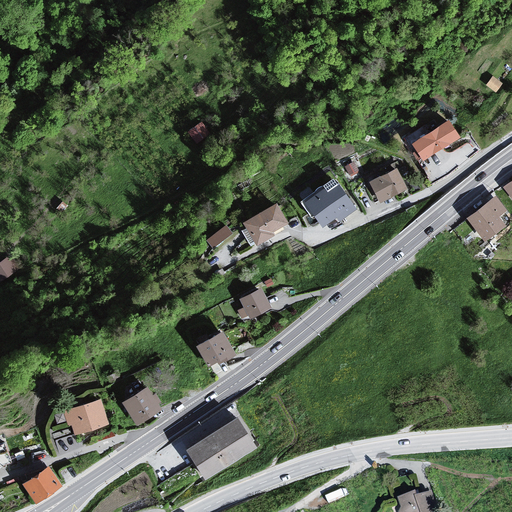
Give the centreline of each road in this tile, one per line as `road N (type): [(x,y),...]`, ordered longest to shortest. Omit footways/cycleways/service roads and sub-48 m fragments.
road 1 (secondary): [(70,495),(251,372),(511,158)]
road 2 (residential): [(511,134),(427,192),(374,214),(322,235),(285,231),(226,261),(221,252)]
road 3 (tertiary): [(198,511),(329,459),(511,437)]
